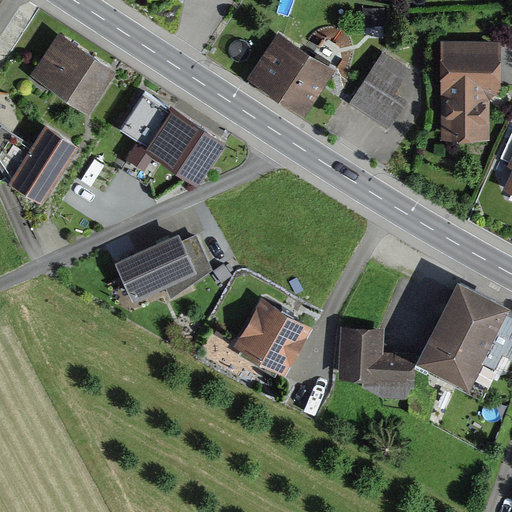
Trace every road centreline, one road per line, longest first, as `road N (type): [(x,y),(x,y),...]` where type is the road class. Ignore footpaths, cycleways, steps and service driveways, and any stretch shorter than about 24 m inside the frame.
road 1 (unclassified): [(0,284),(248,171),(284,137)]
road 2 (secondary): [(284,137),(511,274)]
road 3 (secondary): [(74,0),(284,137)]
